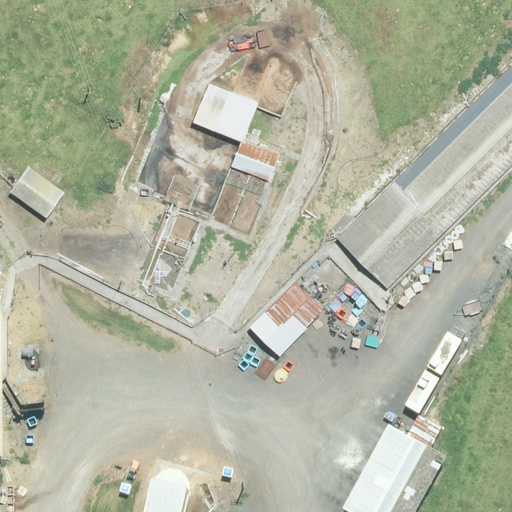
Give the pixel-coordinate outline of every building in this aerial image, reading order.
[(511,64),(336,242),(388,293),(511,168),(511,64)] [(246,141),(236,167),(275,182),(286,153),(247,138),(262,101),(210,80),(194,120),(246,141)] [(34,164),(15,189),(52,218),(71,193),(34,164)] [(243,193),(225,185),(211,217),(229,225),(243,193)] [(298,284),(258,327),(285,352),(326,309),(298,284)] [(357,304),(363,309),(371,299),(355,284),(325,317),(336,327),(357,304)] [(432,372),(410,406),(421,413),(427,416),(449,382),(432,372)] [(395,424),(350,506),(360,511),(428,511),(458,459),(395,424)] [(267,478),(228,460),(221,476),(260,493),(267,478)] [(193,511),(199,482),(158,474),(150,511),(193,511)]
